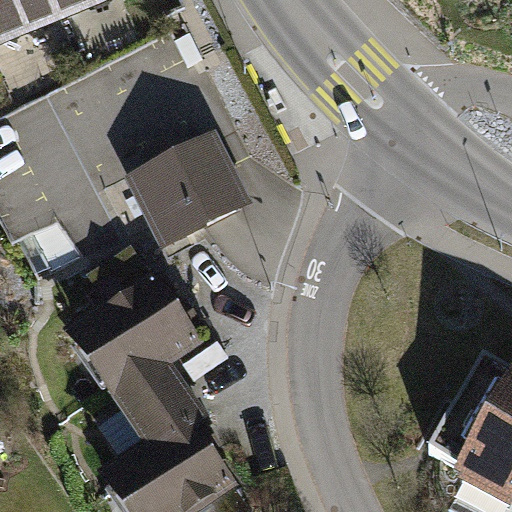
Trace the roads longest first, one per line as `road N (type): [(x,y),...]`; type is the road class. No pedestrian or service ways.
road 1 (residential): [(356,511),(321,419),(313,353),(331,271),(413,134)]
road 2 (tertiary): [(288,0),(413,134)]
road 3 (residential): [(413,134),(449,91),(481,86),(511,98)]
road 4 (tertiary): [(413,134),(511,204)]
